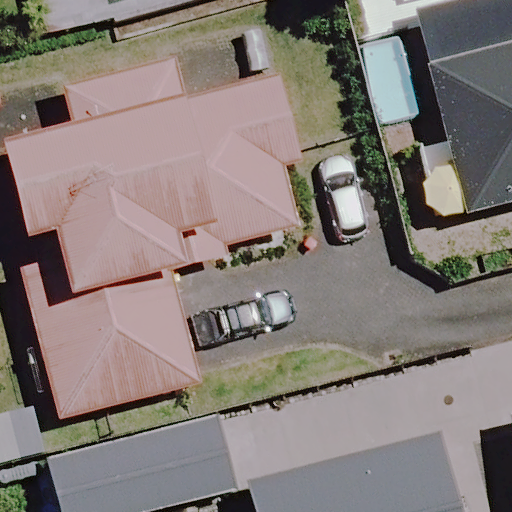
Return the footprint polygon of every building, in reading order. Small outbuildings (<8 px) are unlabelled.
[(234,0),(32,0),(44,47),(234,0)] [(511,209),(511,0),(471,0),(378,22),(427,230),(511,209)] [(297,237),(259,57),(56,99),(65,142),(0,155),(0,248),(40,240),(53,301),(4,311),(29,432),(186,399),(158,266),(297,237)] [(216,429),(235,511),(486,511),(453,372),(216,429)] [(511,421),(495,426),(511,497),(511,421)]
